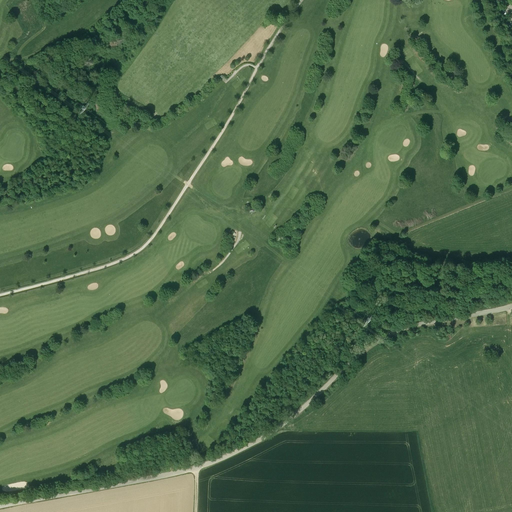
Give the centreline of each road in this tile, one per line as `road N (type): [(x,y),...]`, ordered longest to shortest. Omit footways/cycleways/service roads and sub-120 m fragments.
road 1 (track): [(511,307),(373,344),(294,414),(197,468),(0,507)]
road 2 (track): [(0,293),(112,265),(147,243),(256,71)]
